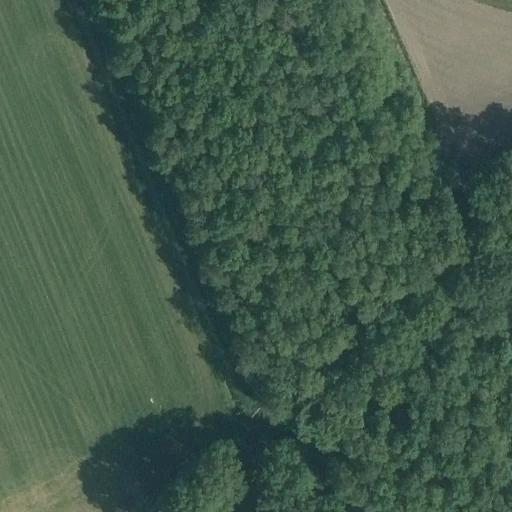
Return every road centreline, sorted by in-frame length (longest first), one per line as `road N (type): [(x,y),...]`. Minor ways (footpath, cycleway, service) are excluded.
road 1 (track): [(314,420),(252,383),(94,0)]
road 2 (track): [(511,238),(420,295),(323,400),(314,420)]
